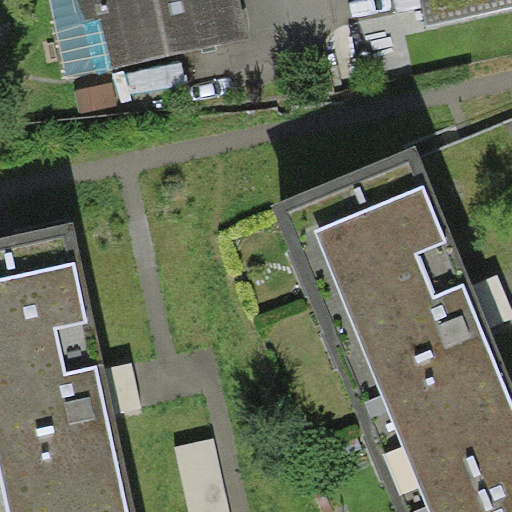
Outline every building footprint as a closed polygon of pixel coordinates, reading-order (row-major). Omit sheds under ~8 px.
[(77,0),(50,0),(67,79),(111,70),(100,16),(82,20),(77,0)] [(77,0),(82,20),(100,16),(111,70),(247,42),(238,0),(77,0)] [(423,7),(421,0),(395,0),(398,13),(423,7)] [(511,0),(421,0),(423,7),(427,26),(511,6),(511,0)] [(416,145),(271,204),(395,511),(511,511),(511,381),(481,304),(416,145)] [(74,234),(0,249),(0,511),(133,511),(109,394),(74,234)]
